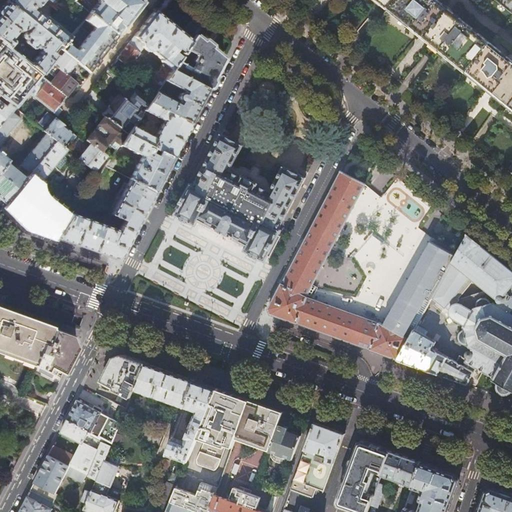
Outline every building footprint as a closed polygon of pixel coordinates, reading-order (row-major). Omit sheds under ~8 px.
[(50,1),(48,0),(8,0),(7,2),(59,43),(63,47),(66,43),(71,36),(47,17),(46,18),(36,9),(40,4),(41,5),(44,0),(45,3),(50,7),(53,3),(50,1)] [(141,0),(99,0),(100,0),(90,12),(90,13),(85,20),(95,28),(77,51),(66,43),(63,47),(61,49),(77,62),(90,73),(105,53),(120,34),(129,22),(137,12),(144,2),(141,0)] [(439,0),(396,0),(390,8),(425,37),(467,71),(491,42),(439,0)] [(511,0),(500,0),(511,9),(511,0)] [(59,43),(7,2),(0,10),(0,39),(10,47),(15,42),(14,40),(12,38),(18,31),(23,30),(25,32),(23,35),(23,37),(26,40),(25,41),(26,43),(33,48),(35,48),(36,47),(38,48),(40,48),(41,52),(31,64),(42,73),(44,71),(51,62),(56,55),(52,52),(59,43)] [(196,35),(203,27),(196,21),(195,21),(194,20),(193,21),(192,21),(191,21),(181,32),(168,22),(154,10),(138,29),(111,65),(124,76),(136,61),(134,59),(143,48),(147,51),(148,51),(149,51),(150,51),(151,50),(161,58),(160,60),(164,63),(153,76),(152,76),(148,82),(158,90),(164,80),(172,70),(184,50),(196,35)] [(209,88),(225,59),(212,48),(196,35),(184,50),(172,70),(209,88)] [(0,95),(14,106),(15,107),(27,92),(41,75),(42,73),(31,64),(23,58),(16,53),(10,47),(0,39),(0,95)] [(511,59),(491,42),(467,71),(511,107),(511,59)] [(19,49),(16,53),(23,58),(26,53),(26,52),(21,49),(19,49)] [(72,68),(77,62),(61,49),(56,55),(51,62),(67,74),(72,68)] [(51,83),(66,96),(72,88),(77,82),(67,74),(51,62),(44,71),(50,72),(56,77),(51,83)] [(191,123),(209,88),(172,70),(164,80),(185,91),(184,93),(183,93),(182,93),(181,93),(180,93),(179,94),(179,95),(178,95),(178,96),(178,97),(178,98),(178,99),(175,98),(173,100),(157,92),(150,101),(150,102),(191,123)] [(61,102),(66,96),(51,83),(41,75),(27,92),(38,100),(58,115),(62,110),(58,106),(61,102)] [(0,123),(11,111),(14,106),(0,95),(0,123)] [(135,123),(142,113),(135,108),(137,105),(129,99),(127,101),(118,95),(113,101),(110,104),(109,105),(102,114),(120,128),(127,119),(134,125),(135,123)] [(173,157),(191,123),(150,102),(144,110),(164,121),(155,137),(133,126),(128,133),(173,157)] [(14,106),(11,111),(20,118),(23,114),(15,107),(14,106)] [(0,206),(1,208),(5,203),(6,204),(57,141),(47,133),(21,165),(26,170),(24,172),(22,170),(20,172),(0,156),(0,144),(2,146),(10,135),(8,133),(11,129),(13,131),(21,122),(19,120),(20,118),(11,111),(0,123),(0,206)] [(145,116),(142,113),(135,123),(139,125),(145,116)] [(102,114),(101,114),(98,118),(95,122),(98,124),(86,139),(91,143),(102,151),(103,150),(108,145),(108,144),(109,143),(110,144),(114,140),(120,145),(121,144),(128,134),(120,128),(102,114)] [(47,133),(57,141),(66,148),(77,135),(73,132),(68,128),(68,127),(64,124),(55,117),(44,131),(47,133)] [(155,192),(173,157),(128,133),(128,134),(121,144),(142,156),(130,178),(155,192)] [(279,229),(306,178),(300,175),(301,175),(290,169),(290,170),(285,167),(272,191),(258,184),(258,183),(245,176),(244,177),(231,170),(243,145),(238,143),(238,142),(228,137),(222,135),(196,185),(193,184),(178,213),(182,215),(181,217),(193,222),(193,221),(197,223),(200,219),(203,220),(202,221),(204,222),(205,221),(217,227),(216,229),(218,230),(219,229),(230,234),(229,236),(232,237),(233,236),(244,242),(243,243),(246,244),(246,243),(250,245),(247,249),(251,251),(250,252),(262,259),(263,258),(267,259),(282,230),(279,229)] [(28,226),(57,237),(70,218),(34,189),(55,164),(57,165),(65,156),(63,154),(67,149),(66,148),(57,141),(6,204),(28,226)] [(99,175),(101,172),(96,168),(106,155),(102,151),(91,143),(83,152),(79,158),(99,175)] [(398,359),(415,329),(433,297),(456,255),(432,241),(384,324),(380,322),(379,322),(345,310),(307,297),(366,183),(342,171),(283,283),(282,283),(269,309),(271,314),(298,324),(299,323),(369,349),(398,359)] [(134,232),(155,192),(130,178),(112,213),(123,221),(121,225),(134,232)] [(122,255),(134,232),(121,225),(118,230),(107,225),(107,223),(104,222),(103,224),(74,213),(70,218),(57,237),(115,258),(116,258),(117,258),(118,258),(119,257),(120,257),(121,256),(122,255)] [(501,295),(503,295),(505,291),(511,294),(511,269),(468,234),(456,255),(433,297),(449,311),(449,310),(450,310),(451,308),(451,307),(452,305),(453,304),(452,303),(454,302),(455,303),(457,303),(459,303),(461,303),(462,302),(463,303),(463,304),(473,310),(473,309),(472,307),(474,305),(475,307),(476,307),(476,305),(476,302),(477,300),(477,299),(478,298),(479,299),(481,297),(484,297),(485,297),(486,296),(487,297),(487,298),(489,299),(490,301),(491,303),(493,302),(493,300),(495,301),(495,303),(497,304),(499,302),(498,300),(497,299),(498,297),(499,295),(501,295)] [(511,294),(505,291),(503,295),(501,295),(499,295),(498,297),(497,299),(498,300),(499,302),(497,304),(495,303),(495,301),(493,300),(493,302),(491,303),(490,301),(489,299),(487,298),(487,297),(486,296),(485,297),(484,297),(481,297),(479,299),(478,298),(477,299),(477,300),(476,302),(476,305),(476,307),(475,307),(474,305),(472,307),(473,309),(473,310),(463,304),(463,303),(462,302),(461,303),(459,303),(457,303),(455,303),(454,302),(452,303),(453,304),(452,305),(451,307),(451,308),(450,310),(449,310),(449,311),(449,312),(450,312),(451,314),(452,316),(454,317),(453,318),(455,319),(455,318),(465,324),(465,325),(462,324),(462,327),(465,327),(464,328),(463,329),(461,331),(459,333),(458,333),(458,335),(459,335),(459,337),(460,340),(461,341),(460,342),(462,343),(462,342),(465,343),(467,343),(469,343),(469,345),(468,346),(469,348),(471,347),(473,348),(472,350),(470,350),(468,351),(467,352),(467,354),(467,355),(468,357),(467,358),(465,361),(475,367),(476,370),(477,368),(483,371),(485,372),(485,374),(487,375),(487,374),(493,377),(492,378),(494,379),(493,381),(495,382),(496,381),(498,382),(499,383),(498,384),(498,385),(498,387),(498,389),(497,389),(498,391),(499,390),(500,392),(502,393),(503,394),(505,394),(506,396),(507,395),(507,394),(510,393),(511,392),(511,390),(511,294)] [(54,329),(0,309),(0,348),(36,362),(39,352),(45,354),(54,329)] [(433,348),(437,341),(426,335),(428,332),(420,327),(418,331),(415,329),(398,359),(421,368),(433,348)] [(39,352),(36,362),(35,364),(34,365),(53,374),(55,370),(64,374),(71,359),(77,347),(74,337),(54,329),(45,354),(39,352)] [(467,384),(476,370),(475,367),(465,361),(467,358),(460,355),(457,361),(433,348),(421,368),(467,384)] [(114,388),(132,397),(136,388),(146,362),(125,355),(114,357),(108,370),(103,380),(115,386),(114,388)] [(146,362),(136,388),(184,407),(184,406),(192,409),(187,422),(188,425),(190,426),(184,441),(173,437),(166,454),(187,462),(199,434),(218,388),(146,362)] [(218,388),(199,434),(233,446),(237,436),(250,400),(218,388)] [(113,442),(121,422),(103,412),(104,409),(95,405),(94,408),(89,405),(78,400),(74,408),(68,419),(113,442)] [(284,412),(250,400),(237,436),(270,448),(284,412)] [(291,414),(284,412),(270,448),(267,457),(272,458),(274,454),(275,454),(275,455),(275,456),(275,458),(276,459),(277,460),(279,460),(280,461),(282,461),(283,461),(285,461),(287,460),(288,459),(289,458),(290,457),(292,458),(301,435),(293,432),(294,428),(289,427),(290,425),(290,424),(290,423),(290,422),(289,420),(289,419),(291,414)] [(109,453),(113,442),(68,419),(61,432),(81,443),(79,449),(75,455),(54,446),(50,455),(71,466),(97,480),(109,453)] [(345,434),(315,423),(292,489),(313,496),(316,488),(324,491),(345,434)] [(378,446),(361,440),(360,443),(356,442),(342,479),(346,481),(338,501),(341,505),(359,511),(368,511),(371,505),(375,495),(366,491),(374,470),(383,473),(391,450),(378,446)] [(422,461),(391,450),(383,473),(382,475),(413,486),(422,461)] [(122,459),(109,453),(97,480),(92,493),(87,503),(85,509),(90,511),(114,511),(120,500),(107,495),(111,486),(112,486),(120,466),(119,466),(122,459)] [(56,493),(71,466),(50,455),(35,482),(56,493)] [(443,469),(422,461),(413,486),(413,487),(423,491),(421,497),(421,499),(422,500),(423,501),(419,511),(406,507),(404,511),(448,511),(459,480),(456,474),(443,469)] [(177,487),(177,485),(167,481),(166,484),(164,483),(161,489),(164,490),(163,492),(165,493),(160,505),(168,509),(171,500),(177,487)] [(375,495),(371,505),(378,507),(385,488),(384,485),(379,483),(375,495)] [(177,487),(171,500),(195,510),(200,511),(209,511),(211,508),(216,494),(218,489),(205,485),(203,490),(200,489),(198,495),(177,487)] [(216,494),(211,508),(216,510),(214,511),(264,511),(246,505),(247,503),(258,507),(262,497),(235,487),(231,498),(240,501),(240,503),(216,494)] [(488,491),(480,511),(511,511),(511,493),(495,487),(488,491)] [(87,503),(92,493),(86,490),(82,501),(87,503)] [(31,491),(29,496),(53,508),(56,503),(31,491)] [(416,494),(411,492),(407,502),(412,504),(416,494)] [(51,511),(53,508),(29,496),(19,511),(51,511)] [(268,510),(272,511),(273,511),(279,497),(274,496),(268,510)] [(171,500),(168,509),(166,511),(194,511),(195,510),(171,500)]
